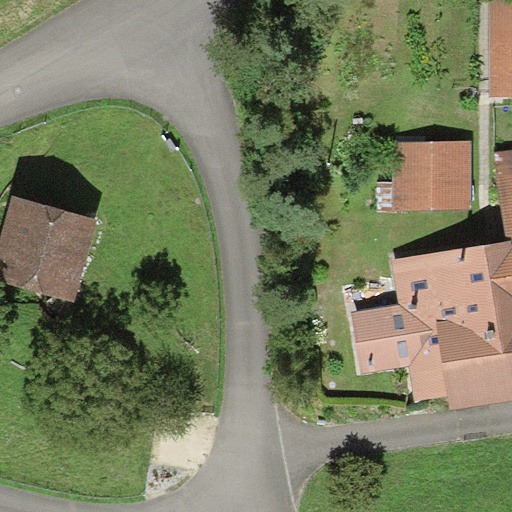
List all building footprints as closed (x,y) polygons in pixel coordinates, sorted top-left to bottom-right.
[(511,0),(491,0),(492,100),(511,99),(511,0)] [(394,145),(395,213),(472,212),(471,144),(394,145)] [(511,151),(491,155),(506,247),(511,246),(511,247),(511,151)] [(13,202),(0,247),(0,284),(75,305),(97,226),(13,202)] [(506,247),(394,264),(400,307),(351,314),(360,374),(409,367),(415,403),(447,398),(450,415),(511,405),(511,247),(511,246),(506,247)]
